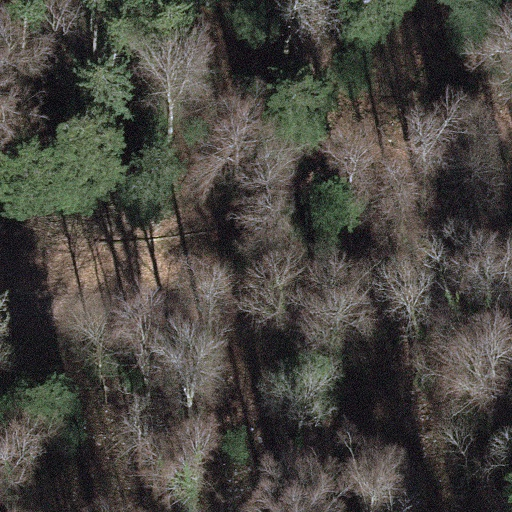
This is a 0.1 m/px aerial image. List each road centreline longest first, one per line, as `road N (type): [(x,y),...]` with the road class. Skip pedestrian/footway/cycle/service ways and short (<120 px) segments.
road 1 (track): [(4,304),(250,202),(511,130)]
road 2 (track): [(0,305),(284,301),(511,269)]
